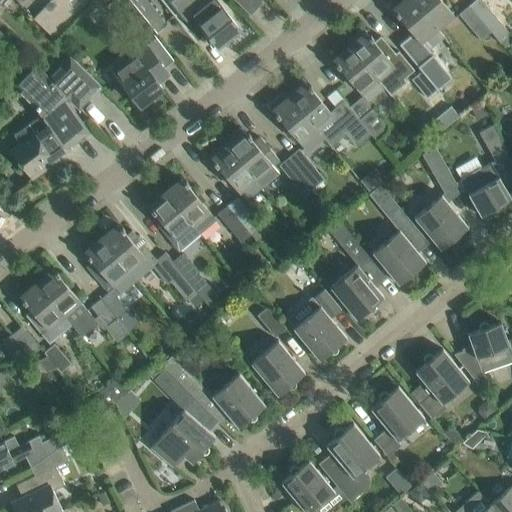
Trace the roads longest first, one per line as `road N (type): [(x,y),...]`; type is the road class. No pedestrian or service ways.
road 1 (residential): [(0,255),(195,116),(336,0)]
road 2 (residential): [(257,511),(237,468),(511,237)]
